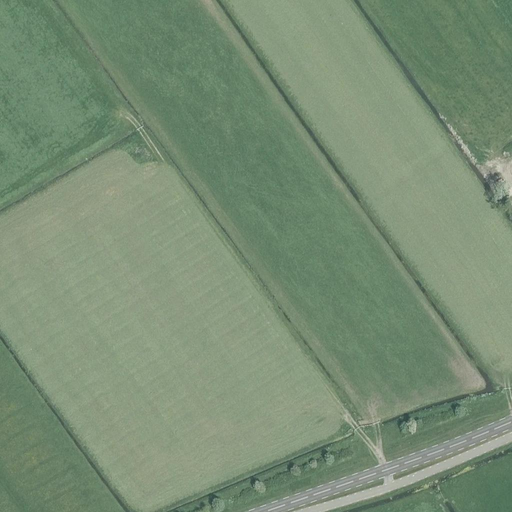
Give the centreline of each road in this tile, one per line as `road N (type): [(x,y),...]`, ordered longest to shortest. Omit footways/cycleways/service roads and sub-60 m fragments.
road 1 (primary): [(264,511),(511,421)]
road 2 (unclassified): [(307,511),(511,436)]
